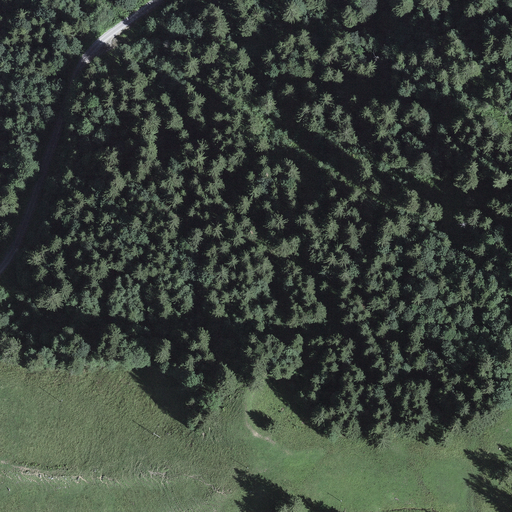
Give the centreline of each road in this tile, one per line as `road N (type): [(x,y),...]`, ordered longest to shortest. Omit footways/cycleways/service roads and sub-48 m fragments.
road 1 (track): [(159,0),(81,63),(21,235),(0,269)]
road 2 (track): [(346,0),(268,46),(156,34),(99,43)]
